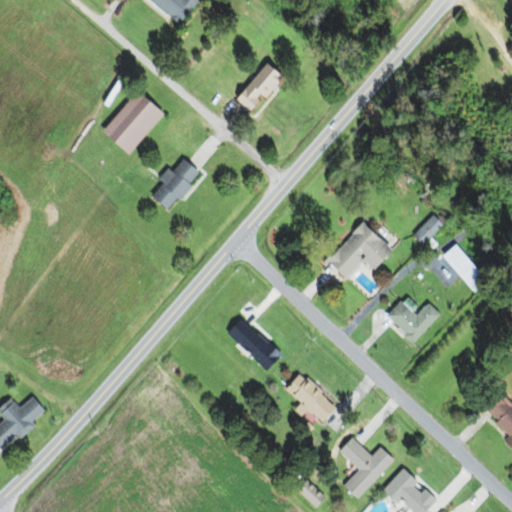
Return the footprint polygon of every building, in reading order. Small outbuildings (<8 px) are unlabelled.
[(192,0),(144,0),(174,25),(194,1),(192,0)] [(278,80),(264,66),(231,96),(245,111),(278,80)] [(159,114),(132,91),(96,133),(123,156),(159,114)] [(145,196),(164,212),(196,174),(177,158),(145,196)] [(410,238),(421,245),(433,228),(422,221),(410,238)] [(340,280),(358,261),(367,270),(386,250),(357,223),(320,261),(340,280)] [(472,291),(483,278),(447,247),(436,260),(472,291)] [(407,344),(434,317),(422,304),(414,312),(400,297),(380,317),(407,344)] [(277,356),(236,318),(222,334),(262,372),(277,356)] [(303,410),(317,424),(331,409),(295,374),(280,390),(295,405),(290,410),(296,417),(303,410)] [(511,444),(511,415),(490,394),(475,409),(511,444)] [(13,409),(6,399),(0,403),(0,445),(41,415),(28,398),(13,409)] [(352,500),(389,461),(375,448),(367,457),(347,438),(334,452),(354,471),(338,487),(352,500)] [(420,511),(431,502),(399,470),(379,489),(402,511),(420,511)] [(293,488),(310,509),(321,500),(305,479),(293,488)]
